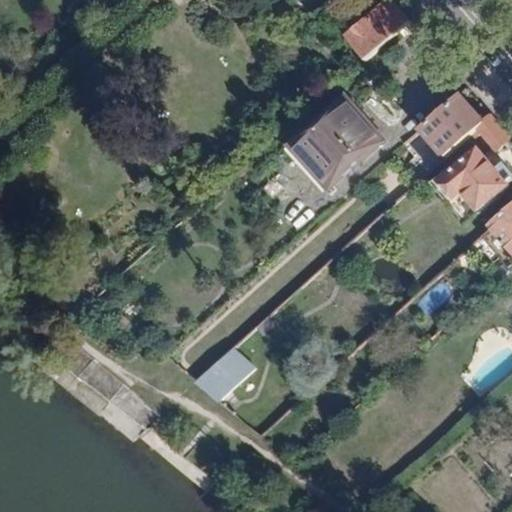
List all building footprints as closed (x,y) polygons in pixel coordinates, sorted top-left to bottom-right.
[(368,59),(414,18),(397,0),(386,0),(347,35),(368,59)] [(458,93),(420,127),(446,155),(476,128),(484,121),(458,93)] [(384,136),(346,95),(293,140),(331,183),(384,136)] [(484,121),(476,128),(496,152),(511,138),(511,136),(492,114),(484,121)] [(473,148),(435,180),(454,202),(461,195),(476,213),(508,186),(507,184),(511,180),(511,175),(500,161),(491,169),(473,148)] [(511,207),(491,226),(511,250),(511,207)] [(183,368),(196,380),(233,345),(221,333),(183,368)] [(216,405),(256,370),(234,346),(195,381),(216,405)]
